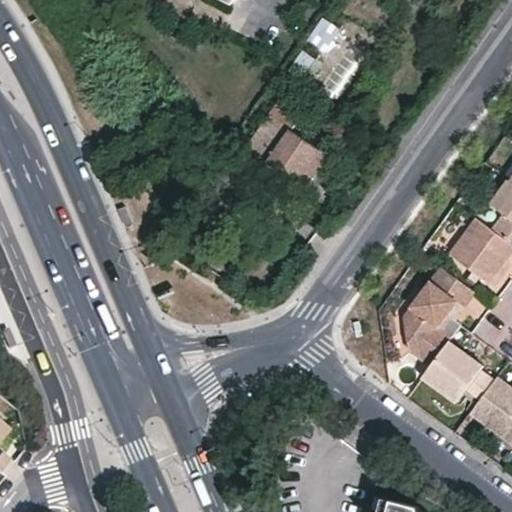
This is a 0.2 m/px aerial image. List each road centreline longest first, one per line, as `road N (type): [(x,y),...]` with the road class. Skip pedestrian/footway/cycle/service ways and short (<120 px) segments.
road 1 (primary): [(161,372),(49,107),(0,20)]
road 2 (residential): [(511,32),(288,342)]
road 3 (primary): [(0,120),(117,390)]
road 4 (residential): [(288,342),(511,507)]
road 5 (residential): [(0,257),(53,390),(77,478)]
road 6 (primary): [(220,511),(161,372)]
road 7 (residential): [(288,342),(161,372)]
road 8 (primary): [(117,390),(165,511)]
